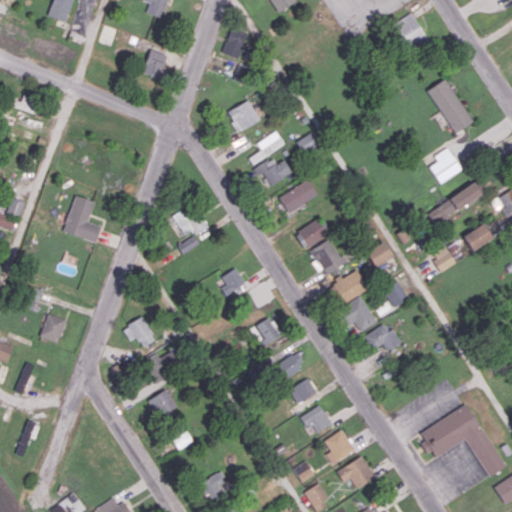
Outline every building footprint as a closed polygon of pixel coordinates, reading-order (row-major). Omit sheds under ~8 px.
[(66,21),(71,0),(51,0),(48,16),(66,21)] [(166,0),(142,0),(149,2),(145,12),(161,17),(166,0)] [(269,0),(274,11),(293,2),(292,0),(269,0)] [(429,42),(410,12),(391,24),(410,54),(429,42)] [(111,45),(116,28),(104,25),(99,41),(111,45)] [(239,57),(246,30),(230,25),(222,53),(239,57)] [(166,54),(149,48),(142,72),(159,77),(166,54)] [(232,77),(246,83),(252,69),(237,63),(232,77)] [(426,90),(454,132),(472,121),(443,78),(426,90)] [(21,99),(11,96),(8,104),(34,112),(38,98),(23,93),(21,99)] [(226,111),(237,131),(259,119),(248,99),(226,111)] [(35,132),(5,122),(2,130),(32,140),(35,132)] [(284,143),(275,130),(256,142),(260,149),(248,157),(252,164),(284,143)] [(318,145),(312,132),(296,139),(302,153),(318,145)] [(461,168),(446,147),(433,155),(436,160),(428,166),(439,183),(461,168)] [(283,158),(275,163),(272,157),(253,168),(265,188),(291,173),(283,158)] [(286,212),(317,195),(308,179),(277,195),(286,212)] [(426,211),(435,224),(480,195),(472,182),(426,211)] [(511,210),(511,186),(490,202),(495,209),(500,206),(506,215),(511,210)] [(100,225),(87,221),(93,200),(73,194),(62,232),(95,241),(100,225)] [(24,201),(10,197),(5,213),(18,217),(24,201)] [(206,227),(193,203),(172,215),(182,234),(191,229),(194,234),(206,227)] [(0,225),(10,229),(14,219),(0,212),(0,225)] [(321,218),(293,231),(301,248),(329,234),(321,218)] [(462,233),(470,249),(491,239),(483,224),(462,233)] [(198,243),(193,235),(176,245),(182,253),(198,243)] [(344,264),(330,238),(310,249),(324,274),(344,264)] [(391,257),(384,241),(365,250),(372,265),(391,257)] [(460,253),(454,242),(447,246),(453,257),(460,253)] [(454,264),(446,246),(431,252),(439,270),(454,264)] [(244,282),(234,267),(214,280),(225,295),(244,282)] [(331,283),(341,302),(367,288),(356,269),(331,283)] [(382,288),(391,306),(407,298),(398,280),(382,288)] [(34,310),(41,289),(29,285),(21,305),(34,310)] [(56,341),(65,319),(47,312),(39,335),(56,341)] [(280,335),(270,316),(255,324),(265,343),(280,335)] [(127,340),(136,336),(140,346),(153,341),(144,317),(122,325),(127,340)] [(386,350),(398,342),(384,321),(363,335),(372,349),(381,343),(386,350)] [(0,358),(7,361),(12,345),(0,341),(0,358)] [(158,357),(155,351),(141,360),(152,380),(180,364),(171,349),(158,357)] [(273,363),(281,378),(300,369),(293,354),(273,363)] [(33,364),(25,361),(14,391),(21,393),(33,364)] [(288,388),(297,402),(315,391),(307,377),(288,388)] [(176,406),(164,388),(146,400),(158,417),(176,406)] [(330,422),(318,404),(301,415),(313,433),(330,422)] [(466,404),(507,466),(490,477),(465,438),(437,456),(432,449),(427,452),(421,442),(426,439),(421,433),(466,404)] [(38,423),(24,419),(16,454),(23,456),(28,437),(34,438),(38,423)] [(323,439),(329,451),(325,453),(330,463),(353,450),(342,429),(323,439)] [(177,449),(192,441),(186,430),(171,439),(177,449)] [(335,469),(341,481),(349,477),(354,487),(373,477),(362,455),(335,469)] [(292,466),(299,481),(313,475),(306,460),(292,466)] [(199,479),(207,500),(228,492),(221,472),(199,479)] [(511,497),(511,473),(492,486),(503,503),(511,497)] [(322,499),(326,497),(318,482),(303,490),(314,511),(325,506),(322,499)] [(79,511),(85,509),(72,491),(48,508),(51,511),(79,511)] [(117,504),(112,496),(95,507),(97,511),(129,511),(122,501),(117,504)]
